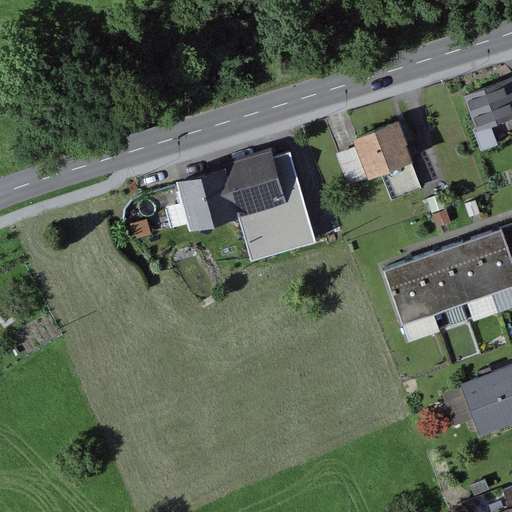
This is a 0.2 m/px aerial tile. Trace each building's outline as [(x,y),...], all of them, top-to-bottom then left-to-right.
[(511,76),(470,93),(483,128),(511,117),(511,76)] [(402,119),(357,134),(370,171),(415,156),(402,119)] [(185,177),(199,225),(290,198),(275,150),(185,177)] [(336,216),(298,227),(306,257),(321,253),(323,258),(346,252),(336,216)] [(511,224),(391,263),(408,317),(511,284),(511,224)] [(511,362),(467,381),(489,433),(511,423),(511,362)]
